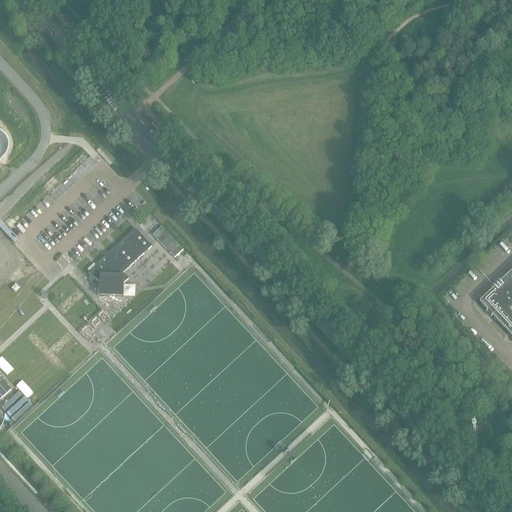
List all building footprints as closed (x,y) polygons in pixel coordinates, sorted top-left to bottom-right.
[(167,232),(162,227),(153,236),(158,241),(162,245),(166,250),(170,254),(174,259),(183,250),(179,246),(175,241),(171,237),(167,232)] [(106,259),(105,258),(88,273),(94,280),(96,279),(100,283),(99,296),(123,297),(124,284),(129,279),(124,274),(152,247),(136,230),(109,254),(111,255),(109,257),(106,259)] [(511,300),(511,272),(503,280),(500,283),(498,281),(496,284),(496,283),(511,300)] [(511,336),(511,300),(496,283),(495,283),(496,284),(493,286),(495,288),(480,302),(488,311),(486,312),(486,313),(487,312),(492,317),(491,318),(493,316),(511,336)] [(0,377),(0,399),(11,390),(0,377)] [(467,430),(471,435),(477,429),(473,425),(467,430)]
